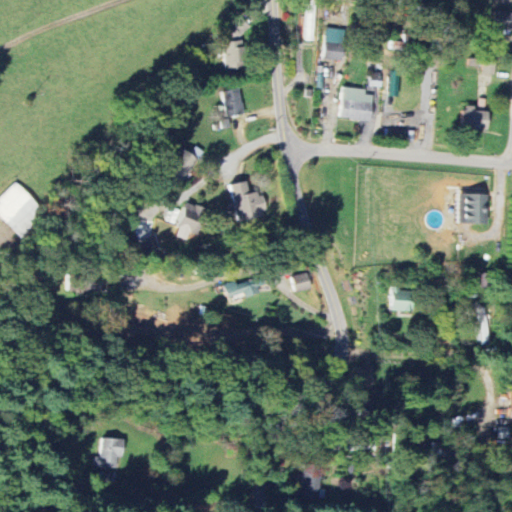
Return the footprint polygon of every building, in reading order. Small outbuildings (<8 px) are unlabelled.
[(314,41),(314,4),(305,4),(305,40),(314,41)] [(511,11),(492,10),(492,29),(511,29),(511,11)] [(242,69),(240,34),(248,34),(247,24),(229,25),(230,41),(222,42),(224,71),(242,69)] [(322,58),(341,60),(345,30),(326,27),(322,58)] [(495,75),(496,62),(483,61),(482,74),(495,75)] [(387,96),(395,96),(396,74),(388,74),(387,96)] [(372,95),(365,95),(365,88),(341,87),(340,119),(371,120),(372,95)] [(242,114),(238,88),(221,91),(225,116),(242,114)] [(462,129),(488,130),(488,111),(473,110),(474,105),(463,105),(462,129)] [(197,158),(176,147),(162,174),(182,185),(197,158)] [(236,221),(264,216),(259,191),(248,193),(245,181),(229,184),(236,221)] [(487,195),(457,194),(456,223),(486,224),(487,195)] [(175,235),(193,240),(201,207),(183,203),(175,235)] [(158,251),(154,235),(138,240),(142,256),(158,251)] [(310,288),(307,273),(291,276),(294,292),(310,288)] [(222,286),(226,298),(242,293),(244,297),(260,293),(255,276),(222,286)] [(390,311),(412,312),(413,288),(391,287),(390,311)] [(489,343),(483,307),(476,308),(480,332),(478,332),(479,344),(489,343)] [(93,466),(116,467),(116,457),(122,458),(122,439),(100,438),(100,457),(94,457),(93,466)] [(374,450),(374,443),(361,442),(361,450),(374,450)] [(318,501),(319,470),(302,469),(301,500),(318,501)]
